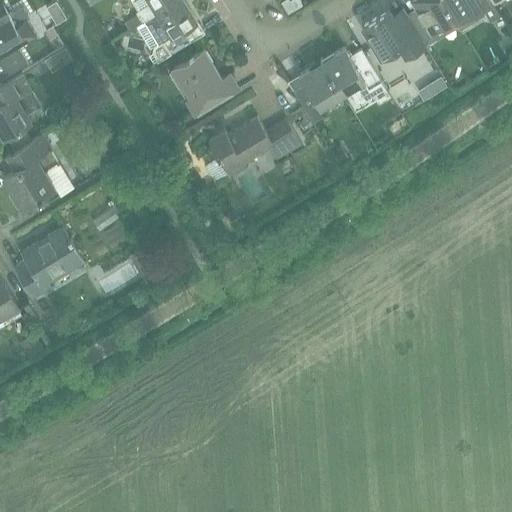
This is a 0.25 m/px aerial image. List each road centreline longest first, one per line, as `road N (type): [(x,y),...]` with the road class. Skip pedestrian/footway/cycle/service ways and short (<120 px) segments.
road 1 (unclassified): [(0,412),(359,194),(511,89)]
road 2 (residential): [(234,0),(270,43),(355,0)]
